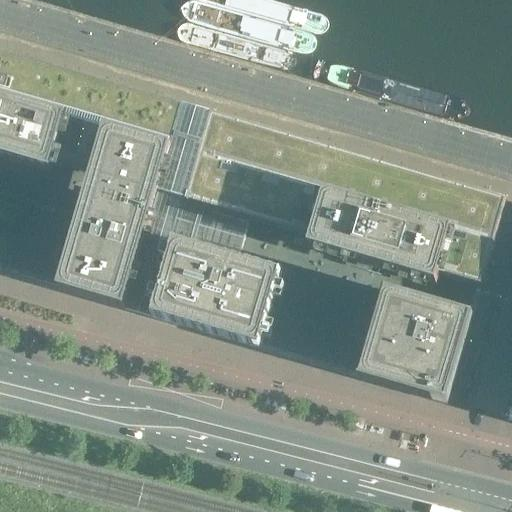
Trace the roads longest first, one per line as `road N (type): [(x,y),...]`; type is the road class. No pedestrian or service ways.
road 1 (primary): [(468,485),(0,368)]
road 2 (primary): [(0,401),(445,511)]
road 3 (unclassified): [(511,332),(468,485)]
